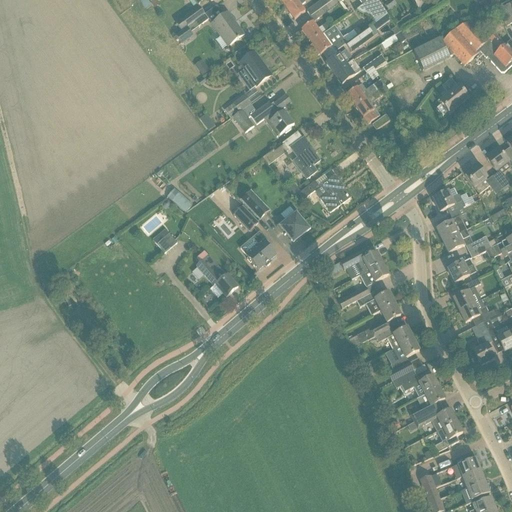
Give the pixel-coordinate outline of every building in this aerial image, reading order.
[(206,0),(186,0),(193,8),(194,7),(196,6),(197,6),(205,0),(206,0)] [(278,0),(285,9),(296,1),(295,0),(278,0)] [(296,0),(296,1),(285,9),(294,22),(302,16),(305,14),(300,6),(305,3),(302,0),(296,0)] [(322,0),(307,11),(311,17),(333,0),(322,0)] [(339,0),(333,0),(311,17),(314,22),(341,2),(339,0)] [(479,4),(483,12),(490,8),(487,1),(479,4)] [(511,3),(498,11),(502,18),(507,27),(511,24),(511,3)] [(176,24),(181,32),(205,16),(201,10),(196,14),(194,11),(176,24)] [(458,19),(458,22),(467,21),(466,12),(460,13),(461,19),(458,19)] [(211,25),(228,48),(236,42),(237,42),(238,41),(238,40),(244,36),(227,14),(211,25)] [(347,45),(345,46),(351,53),(373,37),(378,34),(376,31),(391,20),(387,15),(367,30),(358,36),(347,45)] [(181,32),(175,36),(181,45),(193,37),(190,34),(208,21),(205,16),(181,32)] [(401,22),(396,25),(399,30),(404,27),(413,22),(409,16),(401,21),(401,22)] [(310,44),(328,31),(332,28),(328,23),(317,31),(312,24),(301,32),(302,33),(300,34),(305,41),(307,40),(310,44)] [(511,59),(492,38),(486,43),(469,24),(456,30),(442,42),(454,56),(464,67),(478,55),(477,54),(479,53),(479,52),(486,60),(488,58),(491,61),(490,62),(501,74),(504,74),(511,66),(511,59)] [(396,28),(391,31),(395,36),(400,45),(406,41),(400,33),(396,28)] [(328,31),(310,44),(314,49),(312,50),(317,58),(319,56),(320,57),(330,49),(326,43),(334,38),(328,31)] [(495,36),(492,38),(511,59),(511,43),(510,42),(504,47),(495,36)] [(336,52),(345,46),(347,45),(342,39),(332,47),(336,52)] [(413,53),(423,72),(449,58),(439,39),(413,53)] [(326,65),(333,75),(352,61),(349,56),(345,51),(326,65)] [(239,64),(256,88),(269,79),(261,67),(263,65),(254,54),(239,64)] [(362,70),(366,75),(373,70),(374,72),(377,70),(386,65),(381,57),(362,70)] [(194,66),(202,76),(209,71),(201,61),(194,66)] [(352,61),(333,75),(341,86),(360,72),(356,67),(352,61)] [(441,105),(436,109),(443,117),(447,113),(450,116),(468,101),(458,89),(451,81),(442,88),(449,96),(440,104),(441,105)] [(354,90),(346,96),(384,88),(354,90)] [(379,117),(375,111),(373,112),(369,106),(387,94),(384,88),(354,108),(363,120),(363,119),(368,126),(379,117)] [(225,112),(230,120),(250,105),(244,97),(225,112)] [(250,106),(241,112),(247,120),(250,118),(256,126),(268,117),(280,134),(291,126),(287,120),(281,112),(287,107),(291,104),(286,97),(278,103),(274,105),(271,107),(269,104),(256,114),(250,106)] [(241,112),(233,118),(245,134),(253,127),(247,120),(241,112)] [(200,120),(208,132),(215,127),(206,115),(200,120)] [(386,116),(372,126),(376,132),(390,122),(386,116)] [(319,162),(310,150),(311,149),(304,139),(296,145),(292,148),(299,157),(297,159),(298,160),(293,163),(301,173),(306,181),(308,179),(316,173),(313,168),(314,168),(313,167),(319,162)] [(262,159),(268,166),(287,152),(284,146),(274,153),(273,151),(262,159)] [(486,160),(492,168),(496,173),(508,164),(498,151),(486,160)] [(502,191),(492,178),(487,182),(486,180),(477,167),(465,176),(474,189),(475,189),(479,195),(489,187),(495,195),(502,191)] [(499,173),(492,178),(502,191),(508,186),(499,173)] [(349,200),(340,187),(341,186),(334,177),(321,186),(327,195),(320,200),(330,214),(349,200)] [(302,201),(319,189),(315,183),(298,195),(302,201)] [(259,220),(268,212),(250,193),(242,202),(259,220)] [(447,210),(450,216),(463,209),(470,206),(465,195),(460,198),(459,196),(451,200),(447,193),(433,200),(440,214),(447,210)] [(189,203),(180,195),(173,204),(182,211),(189,203)] [(249,233),(258,224),(242,207),(233,217),(249,233)] [(437,231),(443,243),(464,232),(466,231),(459,218),(465,215),(463,209),(450,216),(452,221),(450,222),(451,224),(437,231)] [(293,244),(310,230),(303,220),(301,222),(294,214),(276,228),(283,237),(286,235),(293,244)] [(152,240),(164,254),(176,244),(165,230),(152,240)] [(465,246),(468,254),(488,244),(485,238),(472,245),(469,238),(467,239),(464,232),(443,243),(449,254),(465,246)] [(272,248),(259,233),(253,238),(260,246),(246,257),(248,259),(247,260),(250,264),(251,263),(258,271),(263,267),(265,269),(272,263),(270,261),(275,257),(269,250),(272,248)] [(511,237),(506,241),(506,242),(509,248),(501,252),(504,258),(508,257),(511,263),(511,262),(511,237)] [(488,244),(468,254),(472,260),(483,254),(485,253),(485,252),(491,249),(488,244)] [(485,252),(485,253),(490,261),(501,256),(496,246),(491,249),(485,252)] [(340,264),(343,271),(353,266),(359,277),(360,277),(368,272),(382,265),(376,254),(363,261),(359,254),(340,264)] [(210,291),(218,299),(223,295),(226,299),(238,289),(227,276),(225,277),(208,257),(196,267),(213,288),(210,291)] [(448,271),(455,284),(469,277),(465,270),(472,266),(469,260),(448,271)] [(368,272),(360,277),(366,289),(388,277),(382,265),(368,272)] [(511,269),(510,270),(511,274),(511,276),(500,282),(504,289),(511,285),(511,269)] [(466,285),(469,291),(480,285),(478,280),(466,285)] [(369,296),(365,289),(342,301),(338,303),(342,310),(356,303),(369,296)] [(463,296),(454,300),(459,312),(473,306),(474,290),(468,294),(463,296)] [(372,302),(369,296),(356,303),(359,309),(365,306),(371,317),(380,312),(381,312),(394,305),(388,294),(379,298),(374,301),(372,302)] [(481,316),(485,323),(496,318),(493,312),(488,315),(485,308),(484,309),(480,302),(473,306),(459,312),(465,324),(481,316)] [(394,305),(381,312),(387,324),(400,317),(394,305)] [(485,323),(483,324),(492,342),(496,350),(501,348),(504,353),(511,349),(511,340),(508,333),(498,338),(491,325),(497,322),(498,324),(503,322),(500,316),(496,318),(485,323)] [(492,342),(483,324),(478,327),(483,337),(477,340),(481,349),(474,353),(481,367),(494,361),(486,344),(492,342)] [(353,350),(375,338),(388,331),(385,325),(372,332),(371,330),(349,342),(353,350)] [(386,340),(392,352),(413,341),(407,329),(391,337),(388,331),(375,338),(378,344),(386,340)] [(390,367),(393,373),(409,365),(406,366),(403,360),(419,352),(413,341),(392,352),(398,363),(390,367)] [(362,369),(367,379),(374,375),(369,365),(362,369)] [(409,365),(393,373),(388,376),(391,383),(413,373),(409,365)] [(414,389),(419,399),(439,389),(433,378),(417,386),(414,381),(406,385),(401,388),(404,394),(414,389)] [(413,424),(432,414),(440,410),(437,405),(444,401),(439,389),(419,399),(416,401),(421,410),(409,417),(413,424)] [(456,423),(450,411),(443,415),(440,410),(432,414),(413,424),(417,430),(422,428),(431,423),(436,433),(456,423)] [(456,423),(436,433),(442,444),(433,448),(436,455),(450,448),(458,443),(456,438),(462,435),(456,423)] [(429,452),(423,455),(426,461),(432,458),(429,452)] [(456,481),(462,479),(481,472),(476,460),(451,469),(456,481)] [(462,479),(466,490),(485,483),(481,472),(462,479)] [(420,481),(424,493),(435,489),(430,477),(420,481)] [(489,494),(490,489),(487,489),(486,486),(489,485),(488,482),(485,483),(466,490),(471,502),(490,495),(489,494)] [(424,493),(429,505),(439,501),(435,489),(424,493)] [(493,511),(496,511),(491,499),(472,506),(474,511),(473,511),(493,511)] [(443,511),(439,501),(429,505),(431,511),(443,511)]
